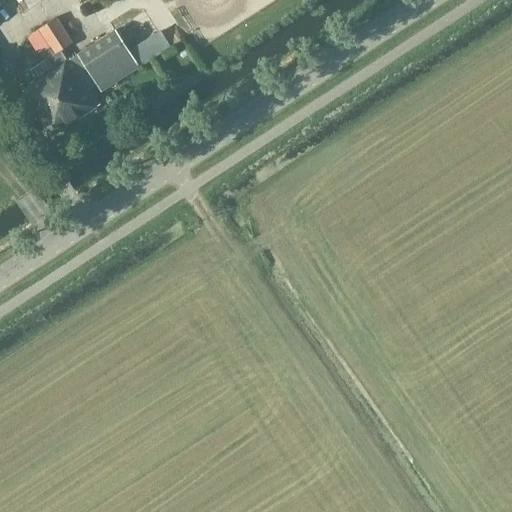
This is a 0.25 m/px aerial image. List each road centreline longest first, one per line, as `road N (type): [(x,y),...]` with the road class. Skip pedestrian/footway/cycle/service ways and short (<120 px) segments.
road 1 (tertiary): [(0,278),(429,0)]
road 2 (track): [(301,351),(228,258),(175,167)]
